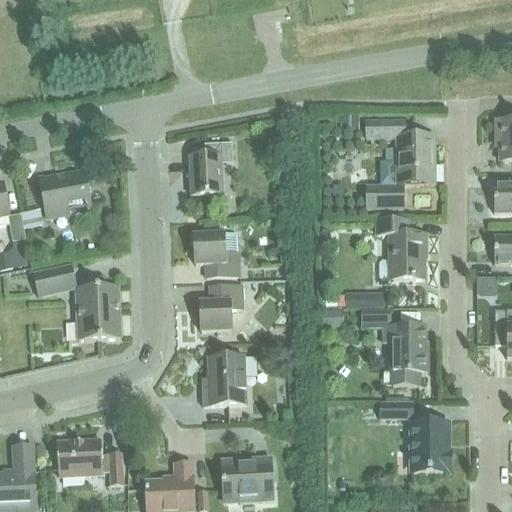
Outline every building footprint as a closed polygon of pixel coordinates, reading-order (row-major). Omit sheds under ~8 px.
[(343,132),(359,132),(359,120),(343,120),(336,120),(336,125),(343,125),(343,132)] [(511,124),(500,124),(500,165),(511,165),(511,124)] [(404,189),(435,189),(435,141),(407,141),(407,126),(367,126),(367,143),(397,143),(398,167),(382,167),(382,191),(368,191),(368,214),(404,213),(404,189)] [(263,144),(264,160),(273,159),(272,144),(263,144)] [(189,161),(191,201),(222,199),(221,168),(233,168),(232,147),(204,148),(205,160),(189,161)] [(39,181),(47,223),(70,218),(69,215),(91,210),(89,199),(93,198),(91,190),(87,191),(84,175),(44,183),(43,180),(39,181)] [(511,189),(494,189),(494,218),(511,217),(511,189)] [(4,190),(0,190),(0,227),(9,225),(8,220),(10,220),(9,215),(4,190)] [(26,243),(21,217),(10,220),(8,220),(9,225),(13,245),(26,243)] [(392,283),(392,284),(425,284),(425,257),(428,257),(427,239),(410,239),(410,226),(378,226),(378,240),(392,240),(392,264),(380,267),(380,280),(392,283)] [(237,238),(224,238),(224,237),(194,239),(195,269),(206,269),(206,283),(240,281),(239,258),(238,258),(237,238)] [(511,240),(495,241),(495,269),(511,268),(511,240)] [(9,256),(0,258),(0,261),(2,274),(12,272),(9,256)] [(33,279),(38,301),(58,297),(56,291),(76,286),(72,270),(33,279)] [(201,336),(232,335),(231,314),(245,313),(244,290),(210,291),(210,305),(200,306),(201,336)] [(83,328),(84,345),(121,343),(118,291),(76,293),(78,328),(83,328)] [(372,297),(359,297),(359,312),(372,312),(372,297)] [(391,327),(391,315),(362,316),(362,327),(391,327)] [(511,362),(511,315),(495,315),(495,351),(507,351),(507,363),(511,362)] [(322,331),(322,340),(335,340),(335,331),(344,331),(344,316),(321,316),(322,331)] [(58,324),(59,342),(70,342),(69,324),(58,324)] [(420,376),(429,376),(429,357),(426,357),(426,330),(389,330),(389,348),(394,348),(394,361),(391,364),(390,368),(390,370),(391,374),(394,376),(394,391),(421,390),(420,376)] [(285,358),(275,358),(276,368),(286,367),(285,358)] [(204,412),(247,410),(244,361),(208,363),(209,391),(203,391),(204,412)] [(413,408),(381,408),(381,423),(413,423),(413,408)] [(444,428),(412,428),(412,477),(451,477),(451,456),(444,456),(444,428)] [(57,447),(59,481),(103,479),(103,473),(111,473),(111,491),(123,490),(122,457),(110,458),(110,459),(102,459),(101,445),(57,447)] [(16,478),(0,479),(0,511),(17,511),(35,511),(33,451),(14,452),(16,478)] [(222,470),(224,503),(256,501),(256,506),(274,505),(272,462),(254,463),(254,468),(222,470)] [(146,486),(146,511),(194,511),(193,481),(192,468),(174,468),(175,484),(146,486)] [(209,511),(208,494),(197,495),(198,511),(209,511)]
